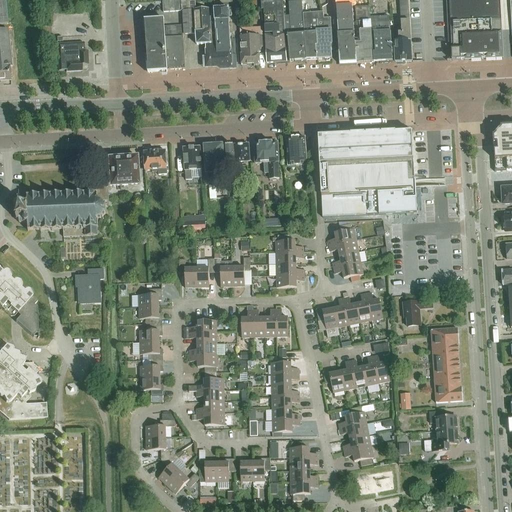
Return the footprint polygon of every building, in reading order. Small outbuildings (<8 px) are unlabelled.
[(210,28),(209,15),(212,14),(211,10),(196,11),(195,0),(180,0),(181,12),(183,12),(184,26),(184,35),(184,36),(196,35),(197,46),(206,45),(207,58),(204,58),(204,69),(218,68),(215,28),(210,28)] [(287,62),(284,17),(282,0),(276,0),(261,1),(262,10),(263,10),(267,64),(287,62)] [(355,44),(353,7),(356,7),(355,0),(336,0),(339,35),(338,35),(340,63),(340,65),(357,64),(355,44)] [(411,42),(409,7),(408,0),(399,0),(401,22),(402,34),(399,34),(399,42),(395,42),(396,63),(413,62),(412,42),(411,42)] [(449,0),(452,61),(503,59),(500,0),(449,0)] [(332,60),(332,46),(331,31),(332,31),(331,19),(324,19),(324,13),(323,13),(304,14),(303,2),(289,3),(290,16),(290,20),(304,19),(305,34),(317,33),(318,47),(316,47),(317,61),(325,61),(327,62),(329,62),(331,60),(332,60)] [(374,63),(372,31),(370,7),(354,8),(356,44),(355,44),(357,64),(374,63)] [(230,42),(229,34),(232,34),(232,26),(229,27),(228,21),(229,21),(229,17),(231,17),(231,16),(231,8),(211,10),(212,14),(209,15),(210,28),(215,28),(218,68),(220,70),(227,69),(236,69),(235,41),(230,42)] [(307,61),(305,34),(304,19),(290,20),(290,16),(284,17),(287,62),(290,62),(291,62),(307,61)] [(372,31),(374,63),(380,63),(393,62),(390,16),(379,17),(380,30),(372,31)] [(168,72),(168,71),(165,38),(165,27),(164,21),(146,22),(148,55),(146,55),(147,64),(148,64),(149,74),(168,72)] [(177,26),(165,27),(165,38),(177,37),(177,26)] [(241,37),(242,67),(260,66),(259,54),(261,54),(261,51),(264,51),(263,28),(240,29),(241,37)] [(0,30),(0,81),(11,81),(10,68),(11,67),(8,30),(0,30)] [(317,61),(316,47),(318,47),(317,33),(305,34),(307,61),(317,61)] [(177,37),(165,38),(168,71),(170,71),(170,70),(183,69),(183,70),(186,70),(186,67),(185,67),(183,37),(177,37)] [(57,45),(59,72),(66,72),(66,73),(82,72),(86,71),(88,69),(88,66),(88,51),(84,51),(84,44),(57,45)] [(495,137),(494,137),(494,145),(497,145),(498,146),(498,151),(495,151),(495,157),(497,157),(498,160),(494,160),(495,173),(511,171),(511,127),(501,128),(502,129),(495,137)] [(415,179),(413,138),(412,134),(413,134),(413,132),(411,132),(405,133),(396,133),(351,136),(351,135),(348,136),(344,136),(326,137),(319,137),(320,158),(322,198),(323,219),(368,217),(367,195),(407,193),(408,199),(408,200),(416,199),(416,188),(416,187),(416,181),(415,181),(415,179)] [(305,138),(286,140),(288,166),(287,166),(288,168),(307,166),(305,138)] [(254,145),(255,165),(264,164),(265,174),(269,174),(270,181),(279,180),(279,164),(278,143),(254,145)] [(249,145),(233,146),(226,146),(227,164),(250,162),(249,145)] [(207,173),(202,174),(202,187),(210,186),(209,173),(224,172),(222,147),(205,148),(207,173)] [(200,148),(185,149),(184,151),(185,172),(186,172),(186,181),(192,180),(191,171),(202,171),(200,148)] [(168,163),(166,162),(166,152),(164,152),(163,151),(160,151),(158,152),(144,153),(145,172),(152,171),(152,174),(158,173),(158,176),(167,176),(167,167),(168,166),(168,163)] [(27,204),(19,204),(19,207),(17,208),(16,208),(16,211),(17,210),(17,218),(16,218),(16,221),(17,220),(17,221),(19,221),(19,224),(24,224),(28,224),(28,231),(27,232),(28,233),(29,232),(40,231),(40,232),(42,232),(42,231),(52,231),(52,232),(53,232),(53,231),(63,230),(63,231),(64,238),(98,237),(98,229),(99,229),(98,221),(102,219),(103,221),(104,220),(103,218),(106,214),(108,215),(108,213),(106,213),(106,208),(108,208),(107,206),(105,207),(102,203),(104,202),(108,201),(108,189),(107,189),(107,187),(140,185),(138,158),(111,160),(111,171),(99,172),(100,190),(85,190),(85,193),(84,193),(84,194),(74,194),(74,193),(73,193),(73,194),(63,195),(63,193),(62,194),(62,195),(52,195),(52,194),(50,194),(50,195),(40,196),(40,194),(39,195),(39,196),(29,196),(28,196),(27,195),(26,196),(27,197),(27,198),(27,203),(27,204)] [(503,197),(511,196),(511,188),(502,189),(503,197)] [(511,196),(503,197),(503,206),(511,205),(511,196)] [(180,222),(179,210),(171,211),(172,222),(180,222)] [(265,227),(283,226),(283,218),(265,219),(265,227)] [(205,223),(183,224),(184,232),(206,231),(205,223)] [(329,247),(357,242),(354,231),(352,231),(351,225),(350,225),(339,227),(341,233),(335,234),(336,240),(328,242),(329,247)] [(376,229),(378,237),(384,235),(382,228),(376,229)] [(276,255),(304,254),(304,248),(296,249),(296,243),(290,243),(290,236),(278,237),(278,239),(278,243),(276,243),(276,255)] [(357,242),(329,247),(330,252),(331,253),(338,251),(340,257),(359,253),(357,242)] [(249,243),(241,243),(241,253),(249,252),(249,243)] [(359,253),(340,257),(341,263),(333,264),(334,270),(361,264),(359,253)] [(277,266),(296,266),(296,260),(304,260),(304,254),(276,255),(277,266)] [(244,268),(232,269),(233,288),(245,288),(245,273),(251,273),(250,263),(250,259),(244,259),(244,268)] [(209,274),(215,274),(215,260),(208,260),(208,269),(197,269),(197,289),(209,289),(209,274)] [(221,288),(233,288),(232,269),(221,269),(221,260),(220,260),(215,260),(215,274),(221,274),(221,288)] [(186,289),(197,289),(197,269),(186,270),(185,261),(179,261),(179,275),(185,275),(186,289)] [(361,264),(334,270),(335,275),(343,274),(344,280),(364,276),(361,264)] [(296,266),(277,266),(277,278),(304,277),(304,271),(296,271),(296,266)] [(24,365),(24,364),(25,362),(24,360),(19,358),(19,357),(18,354),(13,353),(13,351),(12,349),(6,347),(5,347),(0,342),(0,308),(10,318),(14,318),(17,314),(20,317),(16,322),(15,322),(22,328),(33,338),(34,338),(33,337),(35,335),(38,335),(38,339),(39,339),(37,308),(36,308),(34,306),(37,303),(36,303),(31,299),(32,298),(29,292),(27,291),(24,292),(20,289),(21,288),(18,282),(16,282),(13,283),(10,280),(11,279),(8,273),(6,272),(3,273),(0,270),(0,413),(9,421),(47,419),(46,404),(26,405),(22,402),(27,398),(25,397),(27,393),(29,395),(35,392),(35,390),(35,389),(40,386),(41,384),(40,382),(34,377),(39,371),(32,366),(33,365),(32,364),(24,365)] [(105,281),(104,270),(88,271),(88,277),(77,278),(77,288),(79,288),(80,305),(101,304),(100,281),(105,281)] [(511,271),(503,272),(503,271),(502,271),(503,287),(504,287),(504,286),(511,285),(511,271)] [(304,277),(277,278),(277,289),(297,289),(297,283),(304,283),(304,277)] [(139,309),(159,308),(159,302),(162,302),(162,290),(149,291),(149,297),(139,297),(139,309)] [(372,294),(366,295),(372,322),(383,320),(379,301),(373,302),(372,294)] [(362,304),(357,306),(361,325),(372,322),(366,295),(361,296),(362,304)] [(349,299),(344,300),(349,327),(361,325),(357,306),(351,307),(350,299),(349,299)] [(340,309),(334,310),(338,329),(349,327),(344,300),(339,301),(340,309)] [(432,309),(432,302),(404,305),(405,318),(408,318),(408,328),(420,327),(419,310),(432,309)] [(159,308),(139,309),(140,320),(150,320),(150,326),(163,326),(162,315),(159,315),(159,308)] [(327,331),(338,329),(334,310),(328,311),(327,308),(316,310),(319,323),(325,321),(327,331)] [(254,339),(253,311),(248,311),(248,320),(242,320),(242,339),(254,339)] [(265,339),(265,319),(259,319),(259,311),(253,311),(254,339),(265,339)] [(265,319),(265,339),(277,338),(276,311),(271,311),(271,319),(265,319)] [(276,311),(277,338),(289,338),(288,319),(282,319),(282,311),(276,311)] [(189,334),(217,334),(217,322),(197,323),(197,329),(189,329),(189,334)] [(140,332),(140,344),(160,344),(160,337),(163,337),(163,326),(150,326),(150,332),(140,332)] [(458,330),(431,332),(436,405),(463,403),(462,388),(459,345),(458,330)] [(198,346),(217,345),(217,334),(189,334),(189,340),(197,340),(198,346)] [(151,356),(151,362),(163,362),(163,350),(160,350),(160,344),(140,344),(140,356),(151,356)] [(190,357),(217,357),(217,345),(198,346),(198,351),(190,352),(190,357)] [(205,375),(217,375),(217,369),(218,369),(217,357),(190,357),(190,363),(198,363),(198,369),(205,369),(205,375)] [(373,358),(379,385),(390,383),(386,364),(380,365),(379,357),(373,358)] [(368,387),(379,385),(373,358),(368,359),(369,367),(364,368),(368,387)] [(368,387),(364,368),(358,369),(356,361),(351,363),(356,390),(368,387)] [(141,368),(141,380),(160,379),(160,373),(164,373),(163,362),(151,362),(151,368),(141,368)] [(247,362),(238,362),(238,370),(247,370),(247,362)] [(345,392),(356,390),(351,363),(345,364),(347,372),(341,373),(345,392)] [(272,377),(299,376),(299,370),(291,370),(291,364),(272,365),(272,377)] [(345,392),(341,373),(335,374),(334,371),(323,373),(326,385),(332,384),(334,394),(345,392)] [(190,393),(197,393),(224,392),(224,380),(217,381),(217,375),(205,375),(205,381),(204,381),(204,387),(189,387),(190,393)] [(299,376),(272,377),(272,388),(292,387),(292,382),(299,381),(299,376)] [(160,379),(141,380),(141,392),(151,391),(152,397),(164,397),(164,386),(161,386),(160,379)] [(292,387),(272,388),(272,400),(300,399),(300,393),(292,393),(292,387)] [(205,404),(224,404),(224,392),(197,393),(197,398),(205,398),(205,404)] [(410,395),(401,395),(402,410),(411,410),(410,395)] [(300,399),(272,400),(272,411),(292,410),(292,405),(300,404),(300,399)] [(197,415),(225,415),(224,404),(205,404),(205,410),(197,410),(197,415)] [(339,425),(340,431),(367,425),(365,414),(363,414),(362,408),(350,411),(351,417),(345,418),(347,423),(339,425)] [(292,410),(272,411),(273,422),(300,421),(300,416),(292,416),(292,410)] [(338,413),(331,415),(332,423),(340,421),(338,413)] [(437,433),(458,432),(457,418),(445,419),(445,413),(430,414),(431,425),(437,425),(437,433)] [(225,415),(197,415),(197,421),(205,421),(205,427),(225,427),(225,426),(225,415)] [(225,415),(225,426),(233,426),(233,415),(225,415)] [(147,440),(166,439),(166,428),(175,428),(175,421),(160,422),(161,428),(146,428),(147,440)] [(300,421),(273,422),(273,434),(283,434),(293,433),(292,427),(301,427),(300,421)] [(349,435),(350,440),(369,436),(367,425),(340,431),(341,436),(349,435)] [(458,432),(437,433),(438,442),(432,442),(432,452),(433,453),(447,452),(447,446),(459,445),(458,432)] [(343,448),(344,453),(372,448),(369,436),(350,440),(351,446),(343,448)] [(163,461),(176,455),(176,450),(167,450),(166,439),(147,440),(147,451),(163,451),(163,461)] [(432,442),(424,442),(425,453),(432,452),(432,442)] [(290,461),(319,461),(318,455),(310,455),(310,449),(304,449),(304,443),(292,443),(292,449),(290,450),(290,461)] [(410,444),(399,445),(400,455),(410,455),(410,444)] [(355,463),(360,462),(361,468),(373,465),(372,460),(374,459),(372,448),(344,453),(346,459),(353,457),(355,463)] [(167,487),(181,473),(173,465),(179,459),(176,455),(163,461),(170,468),(159,480),(167,487)] [(270,480),(270,472),(271,472),(271,459),(264,459),(264,460),(259,461),(259,463),(253,463),(253,483),(265,482),(265,480),(270,480)] [(224,464),(217,464),(218,484),(229,483),(229,473),(235,473),(235,460),(228,460),(228,461),(223,461),(224,464)] [(241,483),(253,483),(253,463),(247,463),(246,461),(242,461),(242,460),(235,460),(235,473),(241,473),(241,483)] [(206,484),(218,484),(217,464),(211,464),(211,462),(206,462),(206,461),(199,461),(199,473),(206,473),(206,484)] [(319,461),(290,461),(290,473),(310,472),(310,466),(319,466),(319,461)] [(191,471),(195,475),(199,470),(195,466),(191,471)] [(310,472),(290,473),(291,484),(319,484),(319,478),(311,478),(310,472)] [(181,473),(167,487),(176,496),(187,484),(192,488),(200,479),(200,478),(195,474),(189,481),(181,473)] [(319,484),(291,484),(291,496),(293,496),(293,502),(305,502),(305,496),(311,496),(311,489),(319,489),(319,484)]
